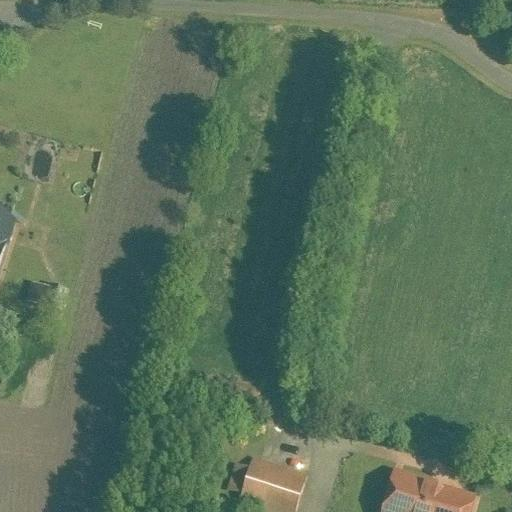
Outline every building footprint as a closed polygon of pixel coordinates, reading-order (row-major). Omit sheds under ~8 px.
[(0,283),(10,252),(18,226),(0,220),(0,283)] [(67,313),(71,293),(50,289),(46,309),(67,313)] [(42,363),(26,359),(24,369),(40,373),(42,363)] [(297,511),(309,479),(256,461),(251,473),(237,469),(229,492),(243,497),(239,509),(248,511),(297,511)] [(395,476),(385,511),(475,511),(479,500),(395,476)]
